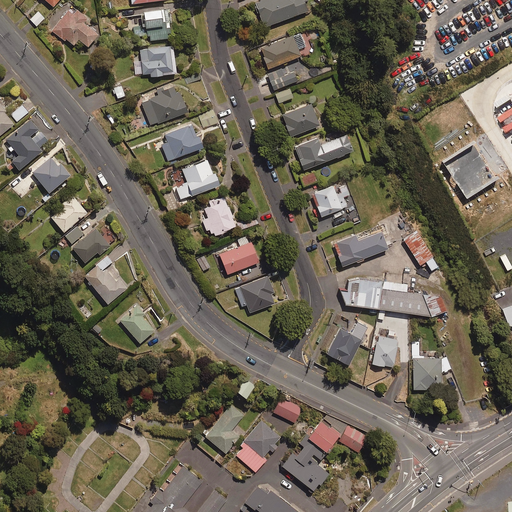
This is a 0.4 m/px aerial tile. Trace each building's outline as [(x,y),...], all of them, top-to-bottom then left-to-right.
[(306,11),(302,0),(262,0),(254,3),(263,27),(306,11)] [(88,17),(72,4),(52,30),(72,46),(79,38),(88,46),(99,33),(84,22),(88,17)] [(172,37),(169,7),(145,10),(146,24),(132,26),(133,37),(150,35),(150,40),(172,37)] [(45,18),(38,11),(30,19),(36,26),(45,18)] [(299,33),(261,48),(264,56),(262,57),(266,69),(299,56),(297,49),(304,46),(299,33)] [(177,72),(173,45),(140,49),(142,61),(134,62),(136,74),(151,72),(151,76),(177,72)] [(257,83),(263,97),(274,92),(273,90),(300,79),(296,70),(283,76),(280,69),(267,74),(268,78),(257,83)] [(202,78),(199,72),(185,77),(187,83),(202,78)] [(121,85),(112,89),(114,94),(116,94),(118,98),(125,95),(121,85)] [(150,125),(188,111),(181,90),(176,91),(174,85),(157,91),(158,94),(148,98),(149,101),(142,103),(150,125)] [(292,97),(289,88),(275,94),(278,103),(292,97)] [(0,134),(14,123),(4,111),(7,108),(0,99),(0,134)] [(318,125),(310,104),(281,115),(289,136),(318,125)] [(217,123),(213,110),(198,116),(203,128),(217,123)] [(13,153),(16,157),(5,166),(10,171),(16,165),(19,169),(42,150),(30,135),(38,128),(30,119),(6,139),(11,145),(8,147),(11,151),(14,149),(16,151),(13,153)] [(168,160),(204,146),(200,135),(197,137),(192,123),(165,134),(168,141),(161,143),(168,160)] [(317,138),(295,147),(299,159),(296,160),(300,170),(351,151),(345,134),(319,144),(317,138)] [(58,166),(49,155),(42,161),(43,163),(32,171),(49,192),(71,174),(61,163),(58,166)] [(213,172),(207,158),(182,169),(188,184),(177,189),(181,200),(221,184),(216,171),(213,172)] [(318,181),(314,171),(301,177),(305,186),(318,181)] [(332,186),(313,193),(318,206),(316,207),(320,217),(346,206),(342,197),(348,194),(344,185),(338,187),(340,192),(335,194),(332,186)] [(87,211),(72,194),(60,204),(63,207),(52,217),(65,232),(87,211)] [(202,220),(207,231),(209,230),(210,232),(213,231),(215,235),(237,224),(223,195),(203,205),(208,217),(202,220)] [(84,233),(77,226),(66,236),(72,243),(84,233)] [(100,254),(111,245),(109,244),(116,238),(107,227),(102,231),(98,226),(73,247),(85,262),(98,251),(100,254)] [(415,231),(402,239),(418,266),(425,262),(430,270),(436,266),(415,231)] [(355,261),(355,263),(363,260),(362,258),(387,249),(380,232),(356,241),(354,235),(336,242),(341,256),(337,257),(341,266),(355,261)] [(227,274),(259,261),(251,241),(249,242),(247,237),(238,241),(240,246),(219,254),(227,274)] [(117,275),(119,274),(113,267),(108,271),(105,267),(112,262),(107,255),(96,264),(97,265),(85,275),(89,280),(87,282),(90,286),(92,284),(108,303),(127,288),(117,275)] [(274,291),(267,276),(235,288),(242,306),(247,304),(250,312),(274,302),(270,293),(274,291)] [(406,285),(347,277),(346,291),(339,290),(345,305),(430,316),(445,311),(439,296),(405,292),(406,285)] [(144,313),(136,303),(119,318),(140,342),(155,330),(143,315),(144,313)] [(367,327),(356,322),(350,334),(338,328),(325,354),(347,366),(367,327)] [(396,340),(378,336),(377,342),(376,341),(371,364),(384,367),(384,366),(392,367),(396,345),(395,345),(396,340)] [(441,387),(440,357),(423,358),(423,356),(419,356),(418,342),(411,342),(413,390),(426,389),(426,387),(441,387)] [(451,370),(445,373),(449,383),(455,381),(451,370)] [(255,385),(245,379),(237,391),(247,398),(255,385)] [(302,409),(281,397),(274,411),(294,423),(302,409)] [(243,415),(230,405),(205,436),(226,453),(239,436),(231,430),(243,415)] [(302,445),(295,454),(291,451),(279,464),(311,489),(317,482),(318,484),(328,473),(316,463),(325,451),(323,449),(339,432),(331,426),(327,426),(318,419),(307,434),(305,432),(297,441),(302,445)] [(263,465),(265,466),(267,463),(266,462),(267,460),(263,456),(270,449),(272,452),(277,446),(274,444),(281,436),(261,420),(239,445),(243,447),(236,455),(257,472),(263,465)] [(367,436),(349,425),(340,441),(358,452),(367,436)] [(349,455),(337,454),(332,463),(335,471),(345,473),(352,466),(349,455)] [(152,503),(144,511),(214,511),(225,498),(214,489),(196,511),(188,511),(181,506),(202,480),(181,464),(161,491),(158,488),(148,500),(152,503)] [(360,473),(351,480),(353,490),(362,494),(370,488),(369,478),(360,473)] [(255,485),(242,501),(251,508),(252,506),(259,511),(299,511),(266,487),(263,491),(255,485)] [(332,485),(321,488),(318,498),(326,505),(335,502),(337,493),(332,485)]
